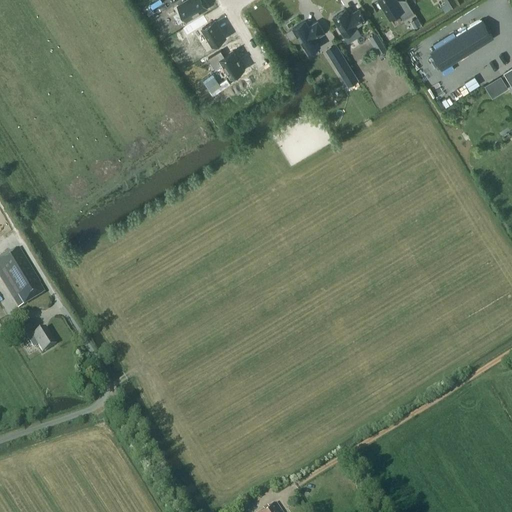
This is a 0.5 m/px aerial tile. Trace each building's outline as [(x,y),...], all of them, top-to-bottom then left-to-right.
[(186,0),(178,6),(186,20),(207,8),(202,0),(186,0)] [(396,0),(377,0),(389,19),(399,13),(403,20),(414,13),(405,0),(399,4),(396,0)] [(457,3),(455,0),(443,0),(449,8),(457,3)] [(332,17),(343,35),(356,27),(365,21),(358,9),(349,15),(345,9),(332,17)] [(417,17),(410,21),(414,28),(421,24),(417,17)] [(212,45),(225,37),(214,19),(201,27),(212,45)] [(442,69),(493,38),(482,20),(431,51),(442,69)] [(324,33),(317,21),(308,26),(305,21),(292,29),(303,47),(303,46),(307,52),(319,45),(315,39),(316,39),(315,38),(324,33)] [(376,32),(368,36),(379,54),(387,49),(376,32)] [(336,44),(327,50),(335,63),(339,66),(347,61),(336,44)] [(221,50),(208,58),(215,70),(223,65),(231,78),(244,69),(233,51),(224,56),(221,50)] [(501,75),(497,78),(504,90),(508,88),(501,75)] [(39,284),(18,249),(11,253),(10,251),(0,257),(0,279),(19,309),(44,293),(39,284)] [(9,319),(3,322),(7,329),(13,325),(9,319)] [(37,345),(42,353),(55,345),(45,329),(38,333),(34,327),(35,327),(31,321),(20,328),(24,334),(29,330),(33,336),(32,337),(29,339),(32,344),(31,345),(33,348),(37,345)] [(282,511),(277,503),(261,511),(282,511)]
